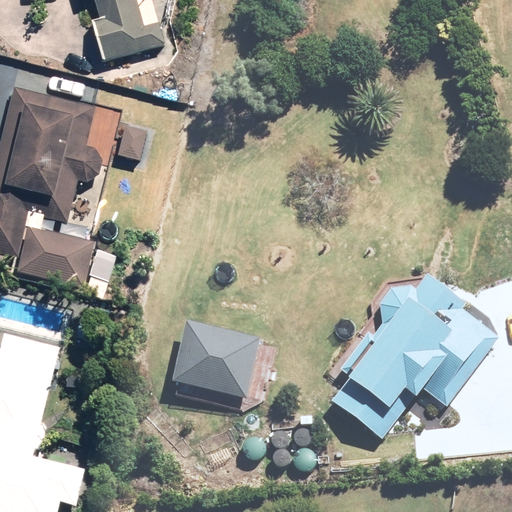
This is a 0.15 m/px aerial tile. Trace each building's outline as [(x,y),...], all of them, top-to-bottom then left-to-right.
[(96,0),(103,23),(93,26),(104,66),(165,50),(159,28),(145,31),(137,0),(96,0)] [(97,113),(13,93),(0,149),(0,256),(20,261),(29,219),(67,228),(71,212),(56,209),(61,184),(83,190),(100,181),(103,165),(95,153),(70,147),(74,129),(92,133),(97,113)] [(145,136),(123,132),(118,161),(140,166),(145,136)] [(450,411),(497,342),(456,310),(459,306),(429,282),(417,297),(392,295),(382,308),(382,320),(339,384),(345,388),(331,408),(386,445),(413,405),(416,408),(425,395),(450,411)] [(262,343),(186,328),(175,390),(250,404),(262,343)] [(56,350),(1,340),(1,355),(0,355),(0,511),(57,511),(58,507),(75,510),(83,470),(36,462),(56,350)]
